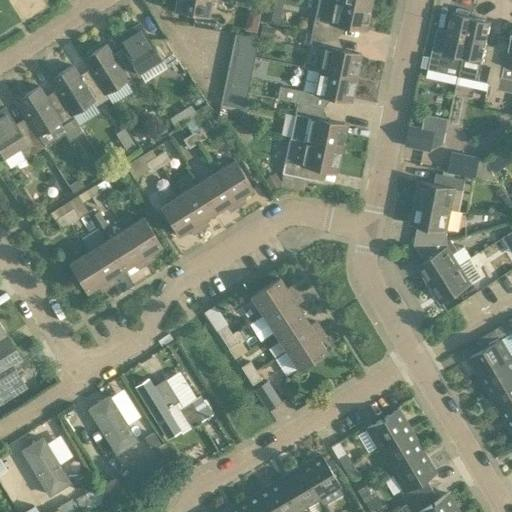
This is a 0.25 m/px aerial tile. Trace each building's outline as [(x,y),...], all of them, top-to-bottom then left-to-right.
[(209,0),(176,0),(174,11),(194,14),(192,26),(217,30),(219,18),(207,16),(209,0)] [(343,0),(318,0),(312,31),(335,36),(338,24),(348,26),(364,29),(369,5),(343,0)] [(281,6),(264,2),(261,19),(278,22),(281,6)] [(441,64),(459,68),(461,61),(461,58),(470,17),(467,17),(469,11),(456,8),(455,14),(450,13),(445,35),(435,33),(428,69),(439,71),(441,64)] [(477,80),(488,82),(491,64),(492,60),(494,50),(484,48),(489,21),(470,17),(461,58),(461,61),(459,68),(459,69),(478,73),(477,80)] [(139,73),(141,77),(144,81),(177,60),(164,38),(153,45),(139,23),(116,38),(122,48),(139,73)] [(269,27),(262,26),(260,35),(267,37),(269,27)] [(491,64),(488,82),(489,83),(488,86),(498,89),(511,91),(511,26),(511,27),(509,37),(506,53),(494,50),(492,60),(491,64)] [(312,31),(309,42),(325,45),(320,69),(355,76),(360,53),(342,49),(333,47),(335,36),(312,31)] [(234,34),(232,45),(255,50),(258,38),(234,34)] [(82,59),(89,69),(105,94),(128,80),(130,83),(141,77),(139,73),(122,48),(112,54),(105,44),(82,59)] [(255,50),(232,45),(230,57),(253,62),(255,50)] [(253,62),(230,57),(227,69),(250,74),(253,62)] [(49,80),(56,91),(71,115),(94,101),(96,104),(107,97),(105,94),(89,69),(78,75),(72,66),(49,80)] [(276,97),(296,102),(321,107),(324,95),(350,100),(355,76),(320,69),(306,66),(301,90),(279,85),(276,97)] [(250,74),(227,69),(225,81),(248,85),(250,74)] [(248,85),(225,81),(222,92),(245,97),(248,85)] [(16,101),(23,113),(38,136),(61,122),(64,126),(73,119),(71,116),(71,115),(56,91),(46,98),(39,86),(16,101)] [(245,97),(222,92),(220,104),(243,109),(245,97)] [(289,137),(305,141),(340,148),(345,124),(319,119),(321,107),(296,102),(294,113),(289,137)] [(195,114),(190,105),(170,118),(175,126),(195,114)] [(12,119),(5,108),(0,110),(0,150),(4,157),(27,142),(30,147),(41,141),(38,136),(23,113),(12,119)] [(184,122),(191,133),(196,142),(205,137),(193,117),(184,122)] [(149,130),(145,124),(133,132),(137,138),(149,130)] [(409,126),(406,145),(429,150),(433,130),(422,128),(409,126)] [(134,145),(123,128),(116,133),(127,150),(134,145)] [(188,148),(196,142),(191,133),(182,139),(188,148)] [(289,137),(282,172),(283,172),(305,177),(309,177),(311,167),(325,170),(335,172),(340,148),(289,137)] [(154,156),(160,166),(169,160),(163,151),(154,156)] [(446,172),(475,177),(491,180),(498,181),(495,175),(484,158),(450,151),(446,172)] [(495,153),(485,160),(492,170),(502,164),(495,153)] [(151,171),(160,166),(154,156),(145,162),(151,171)] [(234,160),(215,172),(237,206),(245,202),(241,195),(252,188),(234,160)] [(215,172),(197,183),(214,212),(225,205),(229,212),(237,206),(215,172)] [(270,189),(280,183),(274,173),(264,178),(270,189)] [(415,203),(450,209),(458,211),(464,179),(435,173),(433,183),(420,180),(415,203)] [(95,184),(99,191),(105,200),(114,194),(104,178),(95,184)] [(197,183),(178,195),(200,229),(208,224),(204,218),(214,212),(197,183)] [(97,206),(105,200),(99,191),(91,196),(97,206)] [(193,234),(200,229),(178,195),(159,207),(178,235),(189,228),(193,234)] [(58,206),(69,223),(78,217),(67,201),(58,206)] [(416,225),(413,244),(430,241),(446,238),(446,231),(450,209),(415,203),(411,224),(416,225)] [(60,229),(69,223),(58,206),(50,212),(60,229)] [(142,218),(124,229),(146,264),(154,259),(150,253),(160,246),(142,218)] [(124,229),(106,240),(125,269),(135,262),(139,269),(146,264),(124,229)] [(450,239),(446,238),(430,241),(413,244),(423,261),(417,265),(429,283),(458,265),(452,254),(457,250),(450,239)] [(106,240),(88,252),(110,287),(118,282),(114,276),(125,269),(106,240)] [(102,292),(110,287),(88,252),(70,264),(88,293),(98,286),(102,292)] [(469,258),(458,265),(429,283),(441,302),(481,276),(469,258)] [(250,297),(262,315),(297,292),(293,285),(286,289),(279,278),(250,297)] [(297,292),(262,315),(274,333),(303,315),(296,304),(302,300),(297,292)] [(214,305),(204,312),(216,330),(226,323),(214,305)] [(310,325),(303,315),(274,333),(285,351),(320,329),(316,322),(310,325)] [(223,339),(232,333),(226,325),(218,331),(223,339)] [(320,329),(285,351),(297,370),(327,351),(319,340),(325,336),(320,329)] [(484,349),(469,358),(480,376),(511,358),(510,356),(500,339),(494,329),(478,339),(484,349)] [(232,333),(223,339),(229,348),(237,342),(232,333)] [(0,338),(0,392),(21,379),(12,365),(20,360),(5,335),(0,338)] [(511,380),(511,358),(480,376),(490,393),(511,380)] [(247,375),(255,369),(249,361),(241,366),(247,375)] [(255,369),(247,375),(252,383),(261,378),(255,369)] [(181,436),(196,428),(169,379),(154,387),(181,436)] [(253,388),(260,399),(266,409),(280,401),(266,380),(253,388)] [(511,403),(511,380),(490,393),(500,410),(511,403)] [(138,446),(109,398),(85,413),(114,461),(138,446)] [(511,426),(511,403),(500,410),(510,428),(511,426)] [(403,435),(410,431),(397,409),(366,428),(379,449),(396,439),(403,435)] [(379,449),(391,471),(422,452),(410,431),(403,435),(396,439),(379,449)] [(146,437),(152,447),(159,443),(152,433),(146,437)] [(70,487),(41,439),(7,459),(36,507),(70,487)] [(400,494),(407,504),(431,489),(425,479),(435,473),(422,452),(391,471),(404,492),(400,494)] [(321,455),(299,468),(318,500),(339,487),(321,455)] [(344,455),(338,459),(344,470),(351,466),(344,455)] [(358,477),(351,466),(344,470),(351,481),(358,477)] [(299,468),(278,481),(296,511),(297,511),(318,500),(299,468)] [(86,475),(79,479),(85,489),(92,484),(86,475)] [(122,492),(114,479),(99,488),(107,501),(122,492)] [(296,511),(278,481),(257,494),(267,511),(296,511)] [(364,487),(357,491),(363,502),(370,497),(364,487)] [(407,504),(400,508),(402,511),(457,511),(447,494),(438,500),(431,489),(407,504)] [(267,511),(257,494),(236,507),(238,511),(267,511)] [(54,511),(79,511),(72,501),(54,511)]
